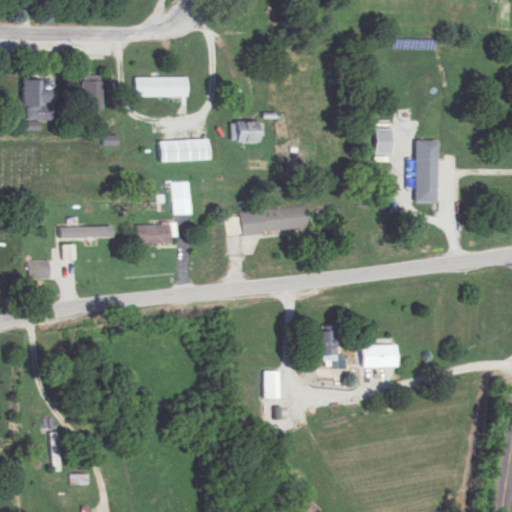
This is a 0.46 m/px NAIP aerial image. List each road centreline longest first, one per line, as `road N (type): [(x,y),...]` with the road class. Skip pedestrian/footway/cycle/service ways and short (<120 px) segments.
road 1 (secondary): [(0,321),(104,300),(511,255)]
road 2 (residential): [(147,39),(0,38)]
